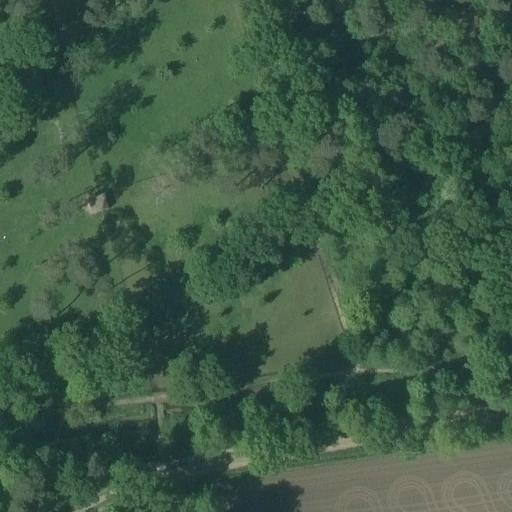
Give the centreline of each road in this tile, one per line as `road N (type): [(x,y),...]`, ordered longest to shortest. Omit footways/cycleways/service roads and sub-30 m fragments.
road 1 (track): [(107,511),(196,469),(511,418)]
road 2 (track): [(362,378),(255,0)]
